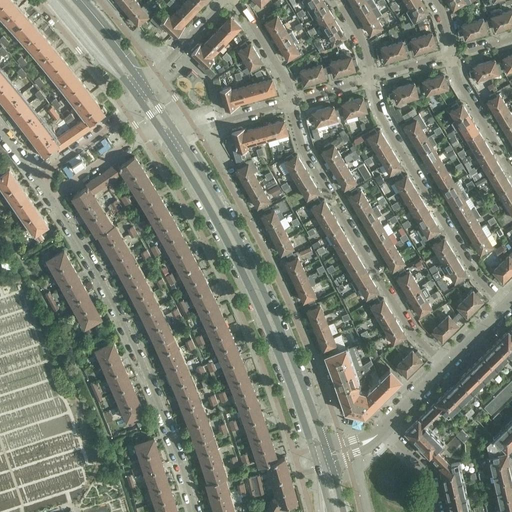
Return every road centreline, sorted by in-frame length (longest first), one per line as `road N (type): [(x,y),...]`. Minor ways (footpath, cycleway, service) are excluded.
road 1 (tertiary): [(162,133),(270,333),(312,450)]
road 2 (tertiary): [(325,447),(249,259),(174,132)]
road 3 (residential): [(47,197),(140,362),(194,511)]
road 4 (residential): [(292,102),(304,147),(416,333),(450,365)]
road 5 (residential): [(506,309),(475,275),(380,118),(372,79)]
road 6 (residential): [(47,197),(143,136),(162,133)]
road 7 (residential): [(137,98),(127,114),(34,179)]
road 8 (residential): [(453,55),(511,169)]
road 9 (tertiary): [(57,0),(137,98)]
road 10 (residential): [(228,0),(246,12),(292,102)]
road 11 (residential): [(174,132),(292,102)]
road 12 (residential): [(226,0),(144,88)]
